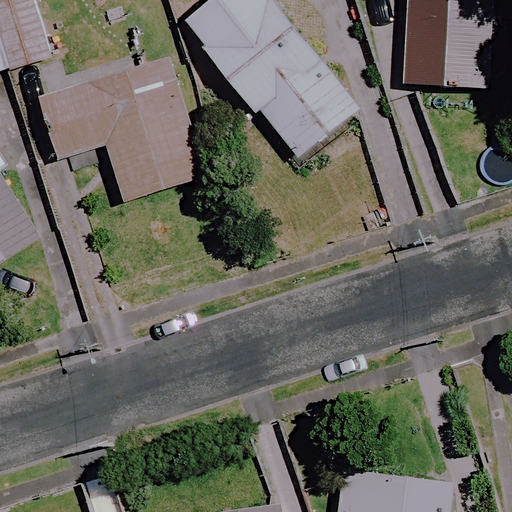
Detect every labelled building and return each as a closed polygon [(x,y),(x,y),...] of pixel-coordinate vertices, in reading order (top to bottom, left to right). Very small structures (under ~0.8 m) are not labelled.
[(0,0),(0,76),(54,61),(36,0),(0,0)] [(361,115),(272,0),(222,0),(189,26),(257,114),(261,112),(300,162),(361,115)] [(492,91),(494,0),(411,0),(409,90),(492,91)] [(208,181),(171,61),(45,101),(64,163),(109,149),(127,206),(208,181)] [(0,269),(45,240),(0,169),(0,269)] [(446,511),(448,483),(342,478),(340,511),(446,511)]
